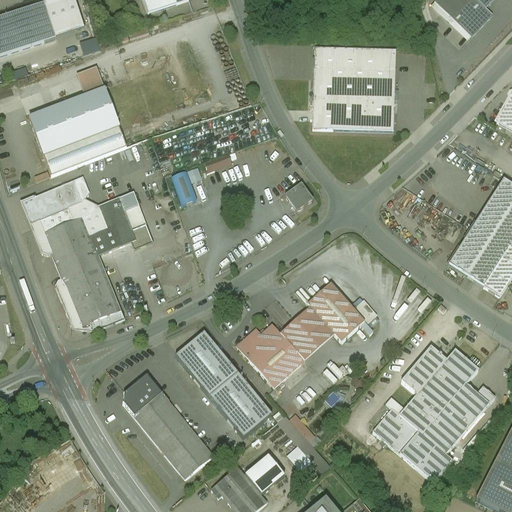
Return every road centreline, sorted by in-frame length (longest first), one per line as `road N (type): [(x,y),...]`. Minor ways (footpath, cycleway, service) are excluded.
road 1 (unclassified): [(57,371),(222,297),(348,213)]
road 2 (unclassified): [(236,0),(280,120),(348,213)]
road 3 (unclassified): [(348,213),(511,58)]
road 4 (unclassified): [(511,333),(348,213)]
road 5 (secondary): [(0,211),(57,371)]
road 6 (secondary): [(57,371),(144,511)]
